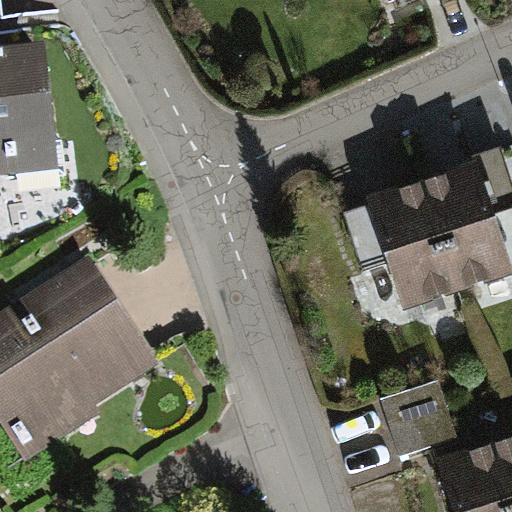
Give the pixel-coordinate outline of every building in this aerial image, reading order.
[(0,172),(50,166),(33,38),(0,42),(0,172)] [(393,185),(366,194),(403,306),(511,270),(511,266),(476,158),(451,165),(393,185)] [(90,258),(0,317),(0,411),(29,454),(96,410),(90,400),(155,357),(90,258)] [(435,382),(376,400),(395,455),(453,438),(435,382)] [(511,511),(511,432),(463,448),(435,457),(453,511),(511,511)]
